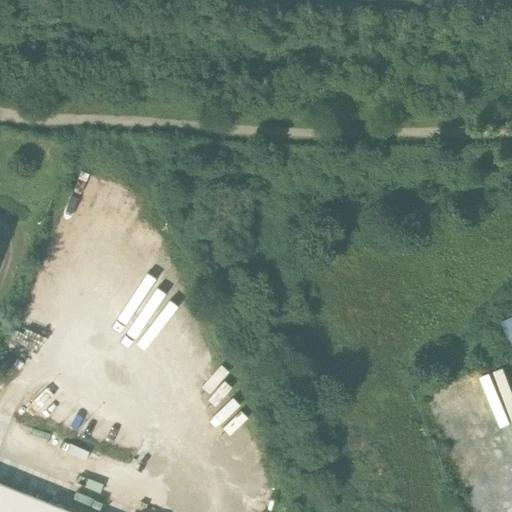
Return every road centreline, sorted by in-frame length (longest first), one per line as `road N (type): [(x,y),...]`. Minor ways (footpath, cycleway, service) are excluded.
road 1 (track): [(0,115),(295,141),(511,132)]
road 2 (unknown): [(190,465),(141,389),(112,365),(44,358),(0,392)]
road 3 (unknown): [(0,431),(43,455),(139,478)]
